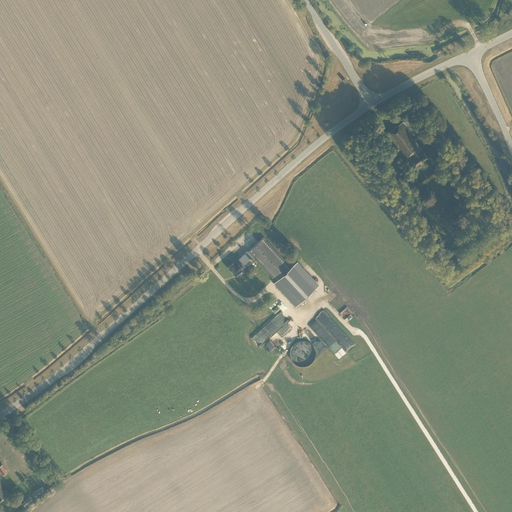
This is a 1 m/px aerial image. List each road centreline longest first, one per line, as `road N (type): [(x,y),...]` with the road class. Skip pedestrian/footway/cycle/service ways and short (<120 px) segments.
road 1 (tertiary): [(0,415),(371,105)]
road 2 (tertiary): [(371,105),(304,0)]
